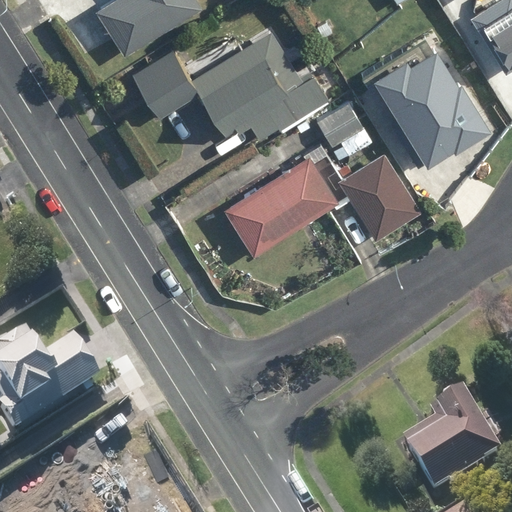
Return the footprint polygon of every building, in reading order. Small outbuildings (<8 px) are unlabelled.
[(203,0),(100,0),(98,2),(127,49),(205,1),(203,0)] [(511,64),(511,0),(508,3),(478,20),(506,68),(511,64)] [(302,79),(275,27),(204,66),(212,82),(203,87),(229,135),(253,122),(261,137),(330,100),(314,72),(302,79)] [(404,115),(394,121),(419,161),(428,155),(432,161),(495,123),(465,75),(463,76),(441,41),(381,77),(404,115)] [(201,90),(177,45),(137,66),(162,112),(201,90)] [(351,154),(375,139),(351,97),(316,117),(332,144),(342,138),(351,154)] [(423,207),(384,149),(342,177),(380,235),(423,207)] [(313,151),(226,203),(255,252),(342,201),(313,151)] [(44,358),(26,331),(0,348),(0,400),(3,405),(0,406),(0,418),(11,435),(98,378),(73,339),(44,358)] [(506,450),(467,393),(432,413),(438,421),(425,431),(420,424),(393,443),(412,469),(418,465),(440,496),(506,450)] [(118,511),(112,475),(8,493),(11,511),(118,511)] [(473,511),(467,503),(454,511),(473,511)]
